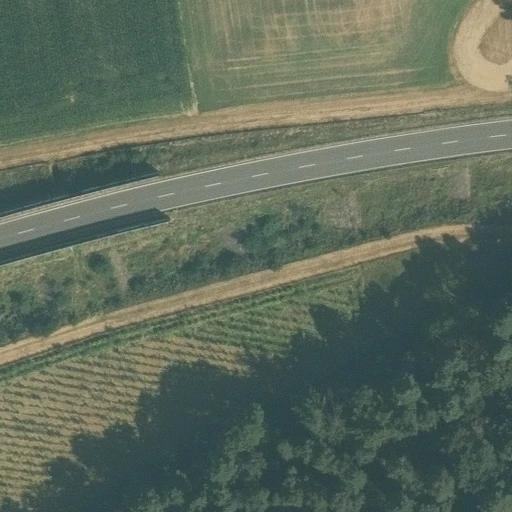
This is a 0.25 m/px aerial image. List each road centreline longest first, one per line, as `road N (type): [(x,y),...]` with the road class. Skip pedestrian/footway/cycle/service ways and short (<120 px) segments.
road 1 (primary): [(0,235),(289,169),(511,133)]
road 2 (track): [(511,84),(0,159)]
road 3 (track): [(0,377),(348,272)]
